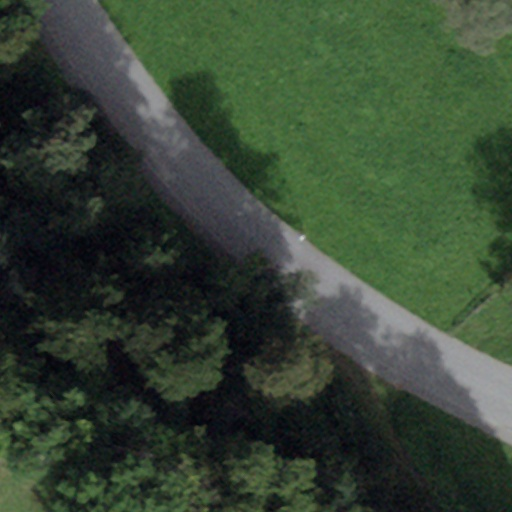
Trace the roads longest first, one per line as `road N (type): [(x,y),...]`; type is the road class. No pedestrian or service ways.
road 1 (unclassified): [(511,400),(341,319),(259,249),(72,35),(56,0)]
road 2 (track): [(341,319),(431,511)]
